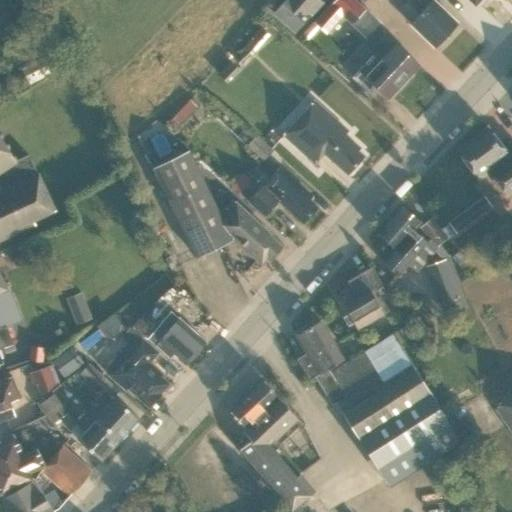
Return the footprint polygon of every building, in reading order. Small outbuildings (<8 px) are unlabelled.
[(321,0),(283,0),(272,12),(293,32),(310,15),(311,15),(323,2),(321,0)] [(332,0),(331,2),(314,20),(320,27),(327,33),(344,15),(353,23),(366,8),(357,0),(332,0)] [(434,0),(431,0),(425,7),(417,0),(406,0),(400,7),(412,19),(409,22),(435,47),(458,23),(434,0)] [(242,65),(270,34),(261,27),(233,57),(242,65)] [(394,45),(384,35),(375,44),(370,49),(374,52),(352,74),(368,91),(375,84),(385,94),(390,89),(392,92),(419,64),(397,42),(394,45)] [(227,82),(240,69),(229,59),(217,71),(227,82)] [(173,134),(199,105),(191,97),(165,126),(173,134)] [(324,152),(347,173),(363,155),(357,149),(359,146),(344,133),(347,130),(315,100),(283,135),(314,163),(324,152)] [(511,152),(509,154),(488,125),(455,149),(478,179),(487,172),(504,196),(511,190),(511,152)] [(278,148),(260,132),(249,143),(267,160),(278,148)] [(0,190),(0,240),(35,224),(33,220),(56,210),(38,172),(37,173),(28,154),(15,160),(0,135),(0,187),(1,190),(0,190)] [(230,198),(219,210),(189,149),(153,167),(196,257),(227,243),(234,240),(241,246),(241,250),(245,253),(248,253),(250,255),(251,254),(261,263),(267,257),(269,259),(281,246),(230,198)] [(290,211),(302,223),(318,206),(279,168),(266,182),(263,179),(246,195),(277,225),(290,211)] [(251,180),(243,172),(231,185),(239,193),(251,180)] [(403,204),(377,233),(396,250),(384,263),(398,275),(408,264),(428,241),(414,228),(421,220),(403,204)] [(456,233),(474,220),(466,209),(448,222),(456,233)] [(431,217),(420,227),(429,239),(436,247),(441,242),(446,236),(431,217)] [(436,247),(434,249),(443,260),(450,253),(441,242),(436,247)] [(424,266),(438,303),(458,296),(445,259),(443,260),(424,266)] [(357,298),(344,306),(357,329),(389,311),(388,309),(376,288),(382,285),(371,266),(347,281),(357,298)] [(5,325),(0,326),(0,291),(6,289),(0,273),(0,362),(1,362),(0,359),(0,346),(12,342),(5,325)] [(394,305),(382,285),(376,288),(388,309),(394,305)] [(88,308),(72,314),(76,323),(91,318),(88,308)] [(178,318),(177,318),(171,312),(156,329),(152,325),(155,321),(144,311),(130,326),(145,340),(147,338),(169,357),(173,353),(186,364),(205,342),(178,318)] [(330,373),(329,371),(327,367),(343,358),(320,320),(298,334),(308,351),(296,359),(309,379),(314,375),(318,380),(330,373)] [(128,342),(119,352),(102,370),(125,390),(127,387),(148,406),(169,383),(159,375),(162,371),(150,360),(158,352),(145,340),(130,326),(121,336),(128,342)] [(98,329),(79,343),(85,350),(104,337),(98,329)] [(336,401),(340,408),(410,364),(392,335),(347,363),(346,361),(329,371),(330,373),(318,380),(332,404),(336,401)] [(71,346),(52,360),(64,376),(83,362),(71,346)] [(44,348),(32,347),(31,360),(42,361),(44,348)] [(94,386),(103,376),(88,362),(79,372),(94,386)] [(412,363),(410,364),(340,408),(381,474),(389,469),(396,479),(459,447),(449,423),(412,363)] [(47,366),(33,371),(28,373),(33,385),(37,384),(42,395),(55,384),(47,366)] [(0,419),(14,415),(9,401),(20,397),(12,375),(0,379),(0,419)] [(290,457),(285,462),(277,452),(283,448),(278,443),(301,423),(262,379),(229,408),(245,427),(242,429),(251,440),(239,450),(291,511),(315,491),(300,474),(302,472),(290,457)] [(39,403),(53,423),(68,412),(54,392),(39,403)] [(511,393),(493,408),(511,433),(511,393)] [(86,410),(119,439),(137,419),(114,397),(107,405),(98,397),(86,410)] [(100,460),(119,439),(86,410),(75,422),(84,431),(77,438),(100,460)] [(22,456),(12,434),(0,439),(0,442),(0,443),(0,493),(0,494),(22,484),(31,476),(30,473),(40,469),(44,464),(37,449),(22,456)] [(62,444),(44,464),(40,469),(68,495),(91,470),(62,444)] [(33,479),(31,476),(22,484),(1,496),(10,511),(52,511),(33,478),(33,479)]
